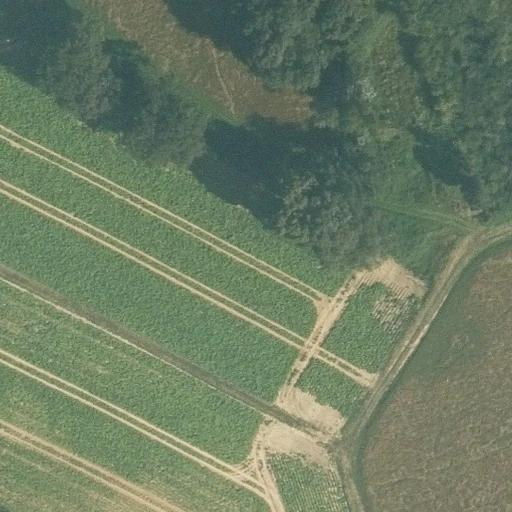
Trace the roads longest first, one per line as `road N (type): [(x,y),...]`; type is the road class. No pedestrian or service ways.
road 1 (track): [(54,0),(106,65),(285,163),(484,234),(511,225)]
road 2 (track): [(0,271),(346,453)]
road 3 (track): [(484,234),(468,246),(346,453)]
